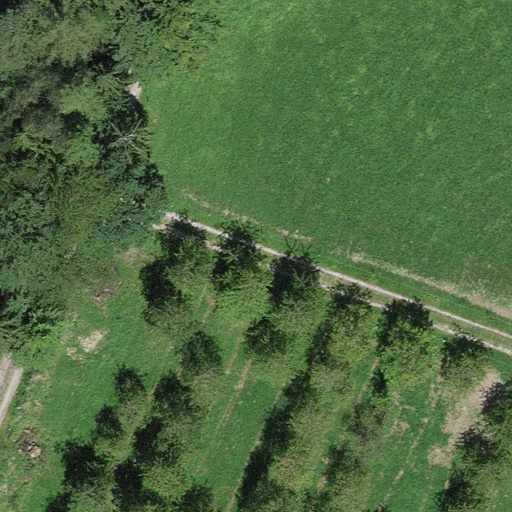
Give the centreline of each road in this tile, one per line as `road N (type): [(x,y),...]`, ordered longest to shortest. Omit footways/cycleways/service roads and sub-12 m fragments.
road 1 (track): [(92,200),(511,353)]
road 2 (track): [(156,0),(117,89),(92,200),(0,414)]
